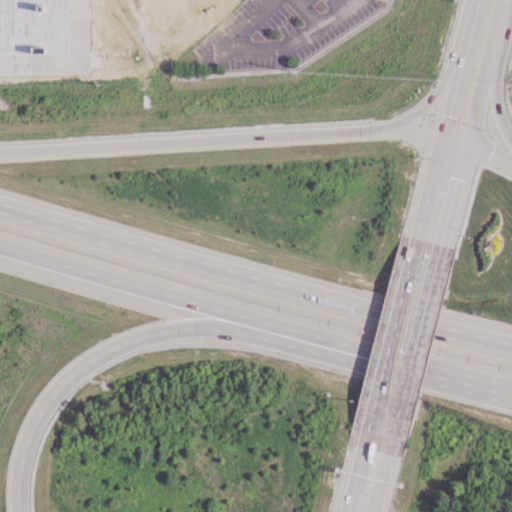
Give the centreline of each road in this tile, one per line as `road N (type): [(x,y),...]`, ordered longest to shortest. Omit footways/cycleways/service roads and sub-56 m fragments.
road 1 (motorway): [(20,511),(22,467),(42,415),(67,382),(118,348),(180,331),(221,331),(437,371)]
road 2 (motorway): [(488,347),(0,211)]
road 3 (motorway): [(0,245),(437,371)]
road 4 (motorway): [(390,128),(0,153)]
road 5 (primary): [(425,256),(385,415)]
road 6 (primary): [(456,138),(476,107),(502,5)]
road 7 (primary): [(511,136),(497,99),(502,5)]
road 8 (primary): [(456,138),(425,256)]
